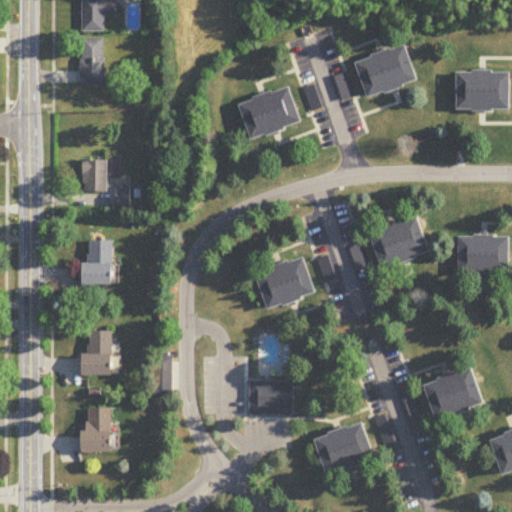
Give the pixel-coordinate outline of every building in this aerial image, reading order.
[(81,0),(82,34),(104,34),(104,18),(117,18),(117,3),(105,3),(104,0),(81,0)] [(105,40),(81,40),(81,88),(105,88),(105,40)] [(369,99),(419,85),(409,47),(358,62),(369,99)] [(511,112),(511,72),(459,72),(459,112),(511,112)] [(252,141),(303,126),(292,88),(241,104),(252,141)] [(84,162),(84,194),(108,194),(108,162),(84,162)] [(116,209),(131,209),(131,188),(116,188),(116,209)] [(431,256),(421,218),(372,231),(382,269),(431,256)] [(511,237),(460,237),(460,277),(511,277),(511,237)] [(114,286),(114,242),(89,242),(89,264),(84,264),(84,287),(114,286)] [(257,275),(269,312),(317,297),(306,260),(257,275)] [(114,333),(86,333),(86,378),(114,378),(114,333)] [(427,385),(438,423),(487,408),(476,370),(427,385)] [(249,418),(293,418),(293,382),(249,382),(249,418)] [(113,410),(89,410),(89,432),(84,432),(84,454),(113,454),(113,410)] [(367,426),(318,439),(328,477),(377,464),(367,426)] [(511,474),(511,433),(493,440),(505,477),(511,474)]
